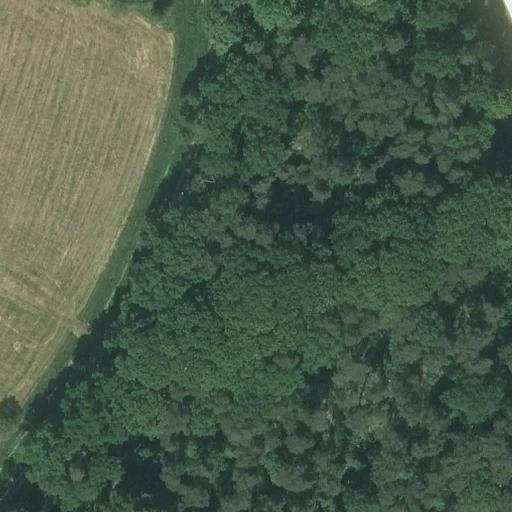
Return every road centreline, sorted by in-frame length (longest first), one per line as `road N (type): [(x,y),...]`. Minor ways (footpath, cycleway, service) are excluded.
road 1 (track): [(1,511),(95,396),(128,338),(189,171),(217,38),(216,0)]
road 2 (track): [(511,172),(128,338)]
